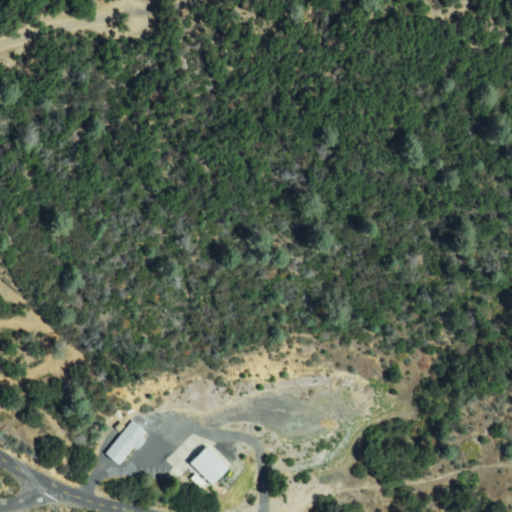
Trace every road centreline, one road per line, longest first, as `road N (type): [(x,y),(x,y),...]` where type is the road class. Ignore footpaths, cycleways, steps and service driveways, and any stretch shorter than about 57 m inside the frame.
road 1 (track): [(0,48),(83,18),(194,0)]
road 2 (tertiary): [(0,503),(80,492),(148,511)]
